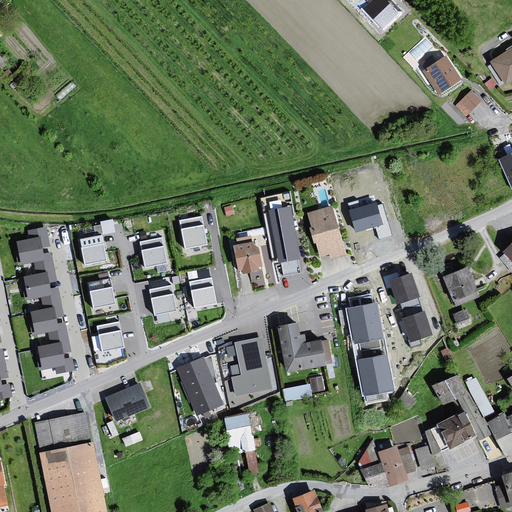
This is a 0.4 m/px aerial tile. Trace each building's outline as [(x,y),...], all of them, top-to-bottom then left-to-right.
[(387,0),(372,0),(363,9),(382,30),(400,13),(387,0)] [(511,45),(487,62),(501,86),(511,77),(511,45)] [(441,56),(421,68),(428,86),(435,95),(457,81),(441,56)] [(467,92),(457,102),(467,112),(478,101),(467,92)] [(511,149),(495,159),(509,187),(511,185),(511,149)] [(377,202),(350,210),(356,232),(383,224),(377,202)] [(232,205),(224,207),(227,216),(234,214),(232,205)] [(291,206),(269,210),(279,263),(301,259),(291,206)] [(329,206),(303,213),(305,226),(305,235),(310,244),(316,257),(325,256),(328,259),(343,254),(329,206)] [(202,215),(179,220),(185,249),(208,245),(202,215)] [(103,233),(115,231),(113,218),(101,219),(103,233)] [(47,226),(28,230),(30,239),(18,242),(19,250),(16,250),(19,265),(35,262),(37,275),(24,277),(26,285),(23,286),(26,300),(41,297),(43,309),(30,311),(32,319),(29,319),(32,336),(48,333),(50,344),(38,347),(39,354),(37,355),(40,370),(56,367),(57,373),(75,370),(73,357),(65,358),(64,354),(72,352),(66,321),(59,323),(58,318),(65,317),(59,286),(52,287),(51,283),(58,282),(52,251),(44,253),(43,248),(51,246),(47,226)] [(103,234),(80,239),(85,265),(108,261),(103,234)] [(163,237),(139,241),(145,268),(168,264),(163,237)] [(249,241),(226,245),(231,267),(239,272),(252,270),(257,264),(249,241)] [(511,242),(503,252),(511,260),(511,242)] [(188,269),(190,278),(213,275),(211,266),(188,269)] [(461,266),(436,276),(451,308),(475,297),(461,266)] [(412,273),(389,280),(397,304),(420,296),(412,273)] [(150,285),(171,283),(171,276),(149,278),(150,285)] [(111,277),(88,282),(93,309),(117,304),(111,277)] [(213,277),(189,281),(195,311),(218,307),(213,277)] [(172,284),(149,289),(155,316),(178,311),(172,284)] [(378,303),(348,308),(355,345),(385,339),(378,303)] [(425,311),(402,318),(410,342),(432,335),(425,311)] [(120,321),(97,326),(102,353),(125,348),(120,321)] [(293,322),(272,325),(280,371),(322,364),(318,339),(301,341),(293,322)] [(0,399),(13,397),(10,383),(2,385),(1,379),(9,377),(2,348),(0,348),(0,344),(2,344),(0,332),(0,399)] [(262,337),(235,343),(235,345),(227,347),(229,356),(238,354),(240,364),(231,366),(234,377),(231,378),(236,397),(273,388),(262,337)] [(387,354),(357,359),(364,396),(394,390),(387,354)] [(203,356),(177,368),(197,416),(224,404),(203,356)] [(322,374),(310,376),(313,390),(325,388),(322,374)] [(451,374),(427,385),(439,404),(461,393),(451,374)] [(485,414),(495,410),(476,374),(467,379),(485,414)] [(137,382),(105,394),(102,400),(110,421),(145,407),(137,382)] [(284,385),(285,397),(312,395),(311,383),(284,385)] [(465,412),(438,425),(438,426),(432,429),(442,449),(450,445),(451,447),(476,435),(465,412)] [(511,452),(511,425),(508,417),(506,413),(490,422),(506,455),(511,452)] [(103,511),(84,414),(32,424),(47,511),(103,511)] [(236,475),(259,469),(251,421),(244,422),(243,415),(228,418),(236,475)] [(414,448),(422,469),(437,464),(433,452),(440,449),(436,437),(428,439),(429,442),(414,448)] [(410,444),(401,446),(407,470),(416,468),(410,444)] [(392,445),(375,450),(387,487),(404,481),(392,445)] [(375,462),(356,468),(363,487),(384,486),(375,462)] [(511,469),(495,475),(506,505),(511,503),(511,469)] [(287,497),(293,511),(320,511),(309,489),(287,497)] [(272,511),(268,503),(251,509),(251,511),(272,511)]
